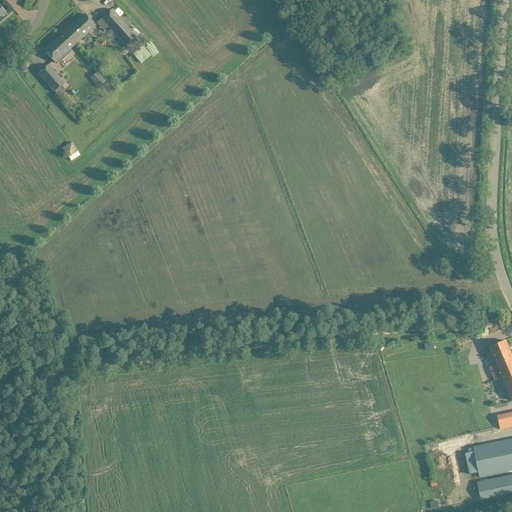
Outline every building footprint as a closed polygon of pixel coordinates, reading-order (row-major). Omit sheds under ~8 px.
[(111,10),(96,24),(102,31),(108,26),(126,46),(136,37),(111,10)] [(84,14),(64,33),(75,45),(95,26),(84,14)] [(75,45),(64,33),(44,51),(55,63),(75,45)] [(146,49),(133,54),(137,65),(150,60),(146,49)] [(38,74),(54,92),(64,83),(48,65),(38,74)] [(123,79),(119,74),(114,79),(123,88),(136,75),(131,71),(123,79)] [(111,87),(97,73),(90,80),(104,95),(111,87)] [(62,148),(68,158),(77,151),(71,142),(62,148)] [(496,380),(502,377),(509,375),(504,363),(511,359),(511,354),(506,341),(490,348),(497,365),(491,368),(496,380)] [(433,342),(425,344),(426,350),(434,349),(433,342)] [(509,375),(502,377),(511,400),(511,359),(504,363),(509,375)] [(511,439),(473,447),(480,477),(511,470),(511,475),(478,483),(481,500),(511,493),(511,439)]
